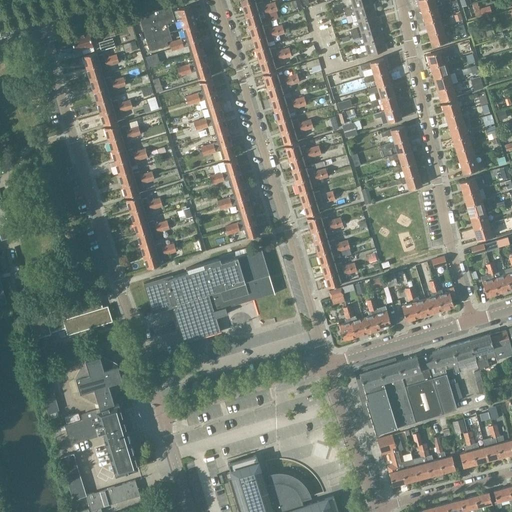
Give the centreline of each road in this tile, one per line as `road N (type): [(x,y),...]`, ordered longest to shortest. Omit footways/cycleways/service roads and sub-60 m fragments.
road 1 (unclassified): [(160,414),(39,25)]
road 2 (residential): [(325,364),(217,0)]
road 3 (residential): [(400,0),(471,320)]
road 4 (unclassified): [(160,414),(308,369)]
road 5 (unclassified): [(325,364),(471,320)]
road 6 (unclassified): [(375,508),(325,364)]
road 7 (residential): [(375,508),(511,471)]
